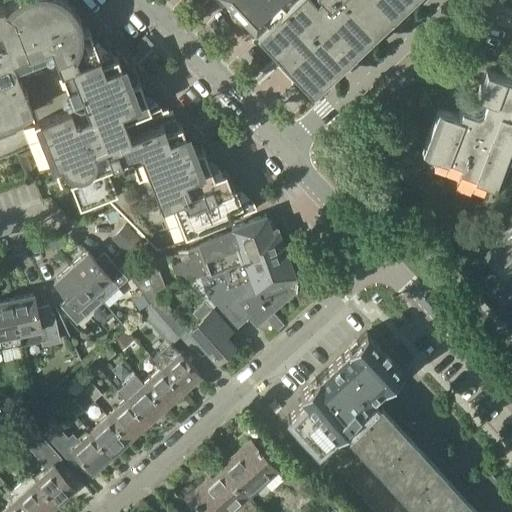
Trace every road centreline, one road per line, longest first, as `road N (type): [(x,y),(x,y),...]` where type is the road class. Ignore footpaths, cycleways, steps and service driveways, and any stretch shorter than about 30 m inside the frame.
road 1 (residential): [(100,511),(383,260)]
road 2 (residential): [(284,153),(443,0)]
road 3 (secondary): [(284,153),(142,0)]
road 4 (secondary): [(511,397),(383,260)]
road 5 (secondary): [(383,260),(284,153)]
